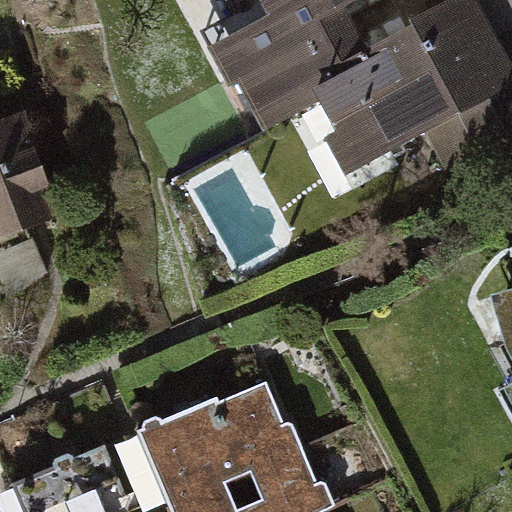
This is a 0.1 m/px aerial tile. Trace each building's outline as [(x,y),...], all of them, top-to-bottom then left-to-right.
[(358,60),(326,0),(275,0),(211,34),(254,117),(310,85),(358,60)] [(511,63),(479,0),(474,0),(358,60),(310,85),(355,173),(428,135),(450,176),(511,143),(511,63)] [(326,0),(358,60),(474,0),(326,0)] [(21,104),(0,113),(0,232),(66,203),(21,104)] [(11,291),(52,281),(42,244),(2,255),(11,291)] [(511,289),(502,294),(511,349),(511,289)] [(219,395),(141,431),(173,500),(227,476),(255,463),(303,441),(293,420),(286,423),(267,381),(222,401),(219,395)] [(116,433),(0,481),(0,511),(115,511),(144,500),(116,433)] [(227,476),(173,500),(178,511),(318,511),(325,509),(341,502),(330,477),(321,481),(303,441),(255,463),(270,495),(242,508),(227,476)] [(149,511),(144,500),(115,511),(149,511)]
